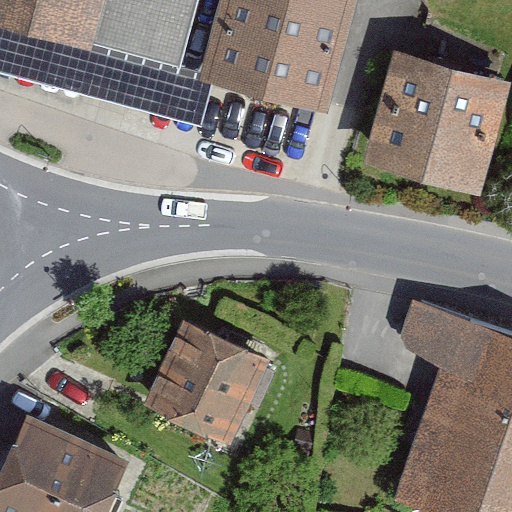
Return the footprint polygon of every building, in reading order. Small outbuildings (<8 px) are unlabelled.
[(194,0),(0,0),(0,13),(179,57),(194,0)] [(218,0),(200,63),(326,98),(353,0),(218,0)] [(511,68),(511,67),(393,36),(363,148),(483,180),(511,68)] [(511,511),(511,322),(412,291),(402,340),(441,354),(395,490),(462,511),(511,511)] [(298,357),(198,314),(157,408),(257,451),(298,357)] [(134,511),(157,464),(52,415),(7,511),(134,511)]
